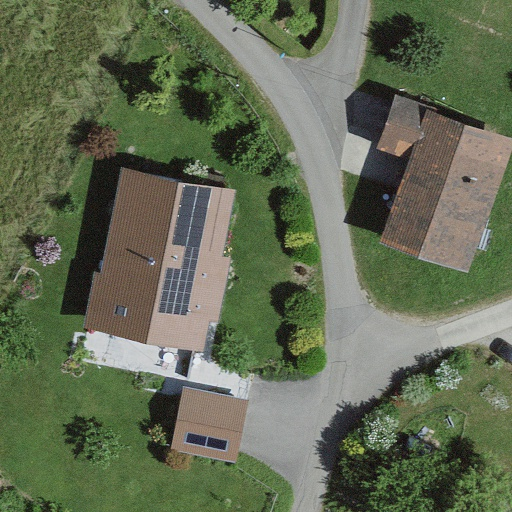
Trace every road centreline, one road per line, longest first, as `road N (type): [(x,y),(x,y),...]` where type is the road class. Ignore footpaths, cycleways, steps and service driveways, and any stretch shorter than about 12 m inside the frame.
road 1 (residential): [(301,511),(336,413),(345,343),(332,218),(307,124),(199,0)]
road 2 (track): [(345,343),(477,334),(511,321)]
